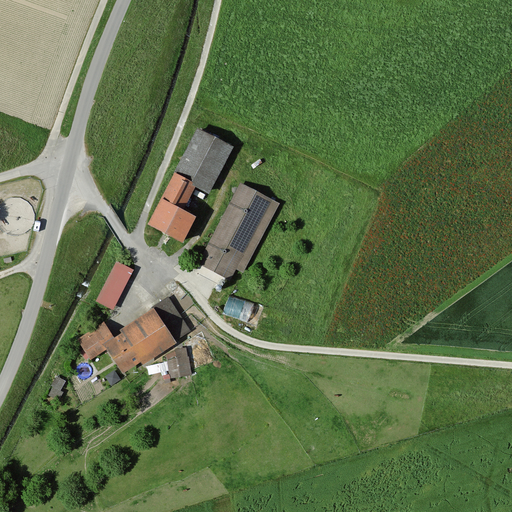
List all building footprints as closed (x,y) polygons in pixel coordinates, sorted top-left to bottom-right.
[(229,149),(196,133),(175,177),(193,186),(208,192),(229,149)] [(193,186),(175,177),(149,227),(179,242),(190,219),(179,213),(193,186)] [(276,205),(243,187),(202,264),(229,279),(236,267),(241,270),(276,205)] [(131,272),(116,264),(97,301),(112,308),(131,272)] [(257,324),(264,305),(230,293),(223,312),(257,324)] [(187,329),(169,301),(111,340),(103,328),(78,345),(88,360),(105,349),(121,373),(187,329)] [(164,377),(192,373),(188,346),(167,349),(168,360),(148,363),(150,372),(163,370),(164,377)] [(114,369),(107,374),(112,382),(120,376),(114,369)] [(57,374),(49,391),(59,396),(67,379),(57,374)]
